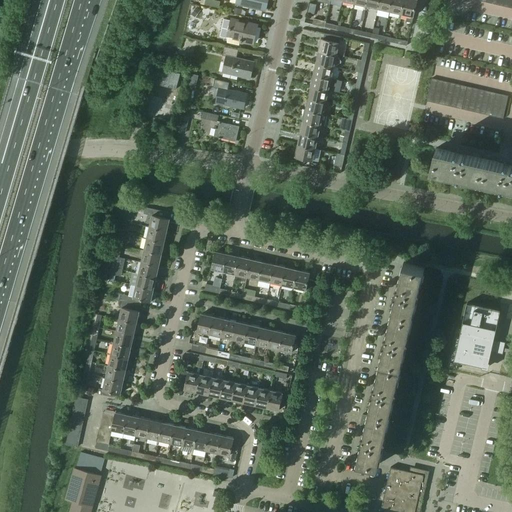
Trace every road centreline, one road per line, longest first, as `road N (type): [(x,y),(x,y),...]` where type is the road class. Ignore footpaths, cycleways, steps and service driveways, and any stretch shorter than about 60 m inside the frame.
road 1 (residential): [(244,488),(321,505),(373,273),(233,235)]
road 2 (residential): [(244,488),(247,426),(170,404),(158,392),(193,237),(204,230),(233,235)]
road 3 (motorway): [(0,280),(82,0)]
road 4 (unclassified): [(511,218),(249,168)]
road 5 (unclassified): [(249,168),(62,152),(0,134)]
road 6 (motorway): [(57,0),(0,197)]
road 7 (residential): [(249,168),(287,0)]
